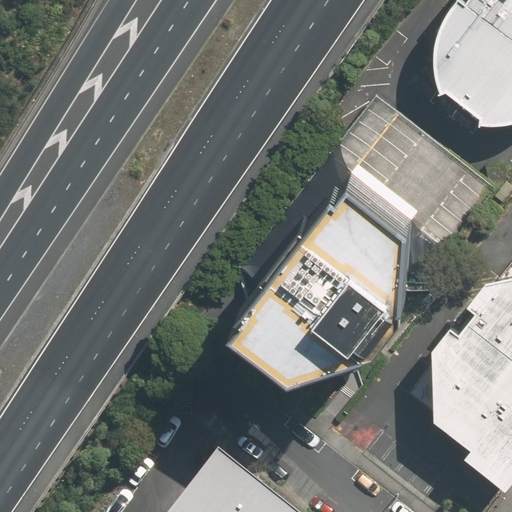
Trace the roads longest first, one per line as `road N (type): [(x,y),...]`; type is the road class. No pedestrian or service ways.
road 1 (motorway): [(300,0),(0,461)]
road 2 (motorway): [(188,0),(0,290)]
road 3 (motorway): [(122,0),(0,197)]
road 4 (residential): [(213,397),(368,511)]
